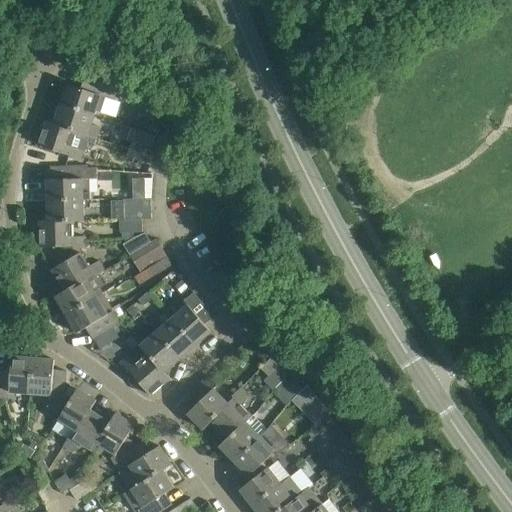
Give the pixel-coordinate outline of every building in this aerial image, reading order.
[(101,96),(117,101),(121,89),(85,77),(81,89),(67,84),(61,104),(95,115),(101,96)] [(92,125),(95,115),(61,104),(54,124),(78,131),(98,137),(101,128),(92,125)] [(78,131),(54,124),(46,121),(38,145),(70,155),(66,165),(76,164),(78,161),(80,161),(83,151),(86,152),(89,143),(95,145),(97,139),(98,137),(78,131)] [(127,139),(152,146),(156,133),(130,127),(127,139)] [(155,149),(144,145),(132,141),(130,149),(153,156),(155,149)] [(88,166),(76,167),(76,164),(66,165),(66,167),(57,167),(57,180),(47,180),(48,200),(93,198),(93,193),(98,193),(97,168),(88,168),(88,166)] [(152,174),(138,174),(137,194),(151,195),(152,174)] [(84,220),(83,200),(93,200),(93,198),(48,200),(48,221),(73,220),(84,220)] [(124,219),(137,218),(137,210),(124,211),(124,219)] [(137,219),(137,218),(124,219),(119,219),(120,233),(122,233),(122,239),(124,239),(127,240),(134,237),(134,233),(142,232),(141,219),(137,219)] [(73,248),(85,248),(85,236),(74,236),(73,220),(48,221),(40,221),(41,247),(73,246),(73,248)] [(147,243),(142,234),(141,234),(134,238),(134,237),(127,240),(124,239),(122,239),(122,243),(129,254),(147,243)] [(161,245),(157,239),(147,244),(147,243),(129,254),(134,262),(161,245)] [(95,276),(101,272),(105,270),(99,260),(90,266),(81,252),(69,260),(52,270),(65,291),(86,278),(94,274),(95,276)] [(168,258),(134,277),(139,284),(172,265),(168,258)] [(66,315),(102,293),(99,289),(108,284),(101,272),(95,276),(94,274),(86,278),(65,291),(55,297),(66,315)] [(182,280),(175,286),(181,294),(188,287),(182,280)] [(148,291),(138,300),(144,306),(153,298),(148,291)] [(205,324),(214,316),(194,292),(184,301),(188,305),(173,318),(196,345),(212,332),(205,324)] [(119,322),(112,311),(113,310),(102,293),(66,315),(78,333),(86,328),(93,338),(94,338),(103,332),(119,322)] [(133,305),(132,305),(127,310),(135,320),(141,314),(133,305)] [(180,359),(196,345),(173,318),(157,332),(180,359)] [(103,332),(94,338),(98,346),(108,340),(103,332)] [(165,372),(180,359),(157,332),(140,346),(147,354),(148,354),(165,372)] [(170,379),(165,372),(148,354),(147,354),(136,364),(129,356),(120,364),(128,372),(130,371),(151,395),(170,379)] [(31,394),(33,358),(12,356),(11,369),(0,367),(0,381),(5,392),(9,392),(31,394)] [(55,360),(33,358),(31,394),(51,395),(51,401),(48,406),(58,413),(64,402),(66,371),(54,370),(55,360)] [(268,376),(279,366),(271,358),(260,368),(268,376)] [(214,389),(218,385),(209,376),(190,395),(198,404),(188,414),(204,430),(212,422),(211,421),(229,404),(228,403),(214,389)] [(293,381),(290,384),(285,379),(276,388),(281,393),(277,396),(287,406),(290,402),(302,390),(293,381)] [(246,421),(252,416),(240,403),(248,395),(240,388),(232,395),(234,397),(228,403),(229,404),(211,421),(212,422),(228,438),(228,439),(245,421),(246,421)] [(77,430),(91,410),(97,401),(78,389),(59,419),(77,430)] [(98,443),(110,422),(91,410),(77,430),(72,436),(71,436),(65,445),(74,451),(80,441),(94,450),(98,443)] [(315,451),(341,431),(333,421),(329,415),(330,414),(329,412),(320,420),(321,421),(307,432),(312,437),(307,441),(315,451)] [(118,457),(138,445),(127,438),(135,425),(116,413),(110,422),(98,443),(116,454),(110,458),(119,472),(124,468),(118,457)] [(260,436),(267,428),(254,415),(253,416),(252,416),(246,421),(245,421),(228,439),(228,438),(220,446),(235,461),(260,436)] [(250,477),(282,444),(267,428),(260,436),(235,461),(250,477)] [(172,464),(160,446),(151,451),(144,440),(138,445),(118,457),(124,468),(119,472),(130,490),(142,483),(162,470),(162,471),(172,464)] [(15,452),(19,451),(24,444),(14,442),(15,452)] [(38,452),(28,446),(24,444),(19,451),(33,460),(38,452)] [(43,475),(48,472),(50,471),(44,459),(36,463),(43,475)] [(253,506),(281,484),(268,468),(240,490),(253,506)] [(174,488),(162,471),(162,470),(142,483),(130,490),(124,494),(136,511),(139,511),(159,511),(172,504),(165,493),(174,488)] [(70,480),(73,485),(75,487),(85,480),(81,473),(70,480)] [(66,474),(54,481),(61,493),(73,485),(70,480),(66,474)] [(294,500),(303,492),(290,476),(281,484),(253,506),(257,511),(279,511),(294,500)] [(384,492),(376,482),(376,481),(354,499),(365,490),(368,494),(374,489),(379,495),(361,508),(364,511),(377,511),(387,505),(380,495),(384,492)] [(313,511),(323,504),(310,487),(303,492),(294,500),(279,511),(313,511),(314,511),(313,511)] [(0,511),(8,511),(9,511),(19,506),(13,496),(4,501),(6,504),(0,506),(0,511)] [(193,511),(198,509),(198,508),(191,498),(168,511),(193,511)] [(339,511),(329,500),(323,504),(313,511),(314,511),(313,511),(339,511)] [(401,511),(397,507),(392,501),(387,505),(377,511),(401,511)]
